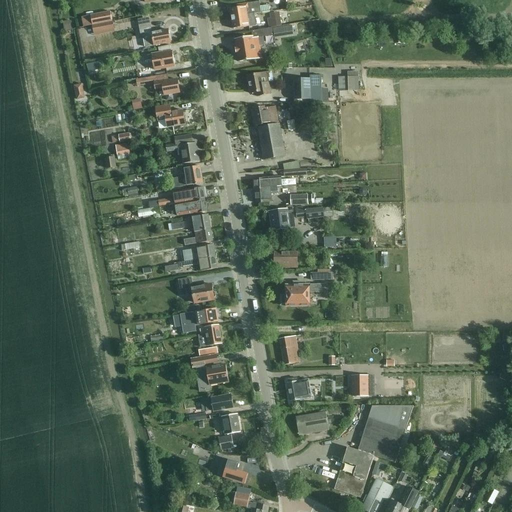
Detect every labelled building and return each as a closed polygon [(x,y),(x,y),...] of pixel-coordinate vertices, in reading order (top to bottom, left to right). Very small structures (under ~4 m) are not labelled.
[(240,16),(247,15),(254,14),(261,14),(270,12),(269,5),(260,7),(259,2),(237,6),(237,9),(230,10),(231,20),(232,20),(240,18),(240,16)] [(112,5),(94,9),(95,14),(113,10),(112,5)] [(91,17),(82,19),(84,28),(93,27),(112,23),(111,13),(91,17)] [(271,19),(268,20),(269,29),(281,27),(279,13),(270,15),(271,19)] [(240,18),(231,20),(233,30),(249,27),(248,20),(255,19),(254,14),(247,15),(240,16),(240,18)] [(171,42),(172,42),(171,36),(170,36),(169,31),(162,33),(162,31),(152,33),(149,20),(138,22),(141,36),(143,35),(144,40),(145,48),(155,47),(171,44),(171,42)] [(71,21),(63,22),(64,32),(65,32),(66,35),(73,34),(72,31),(71,21)] [(114,33),(112,23),(93,27),(95,37),(114,33)] [(291,25),(273,29),(274,37),(293,34),(291,25)] [(259,39),(274,36),(272,29),(252,32),(253,38),(235,41),(239,63),(262,59),(259,39)] [(175,64),(176,63),(175,59),(174,59),(173,52),(171,53),(170,46),(158,48),(159,53),(152,55),(145,57),(146,61),(152,60),(155,71),(175,67),(175,64)] [(257,97),(271,95),(269,83),(274,82),(272,73),(248,77),(251,95),(256,94),(257,97)] [(154,78),(141,80),(142,86),(155,84),(155,85),(155,86),(156,90),(164,89),(165,97),(166,96),(167,101),(173,100),(172,95),(180,94),(178,81),(169,82),(168,75),(154,78)] [(321,97),(321,76),(310,76),(310,79),(293,79),(294,100),(311,100),(311,103),(322,103),(321,97)] [(358,78),(349,78),(349,91),(359,90),(358,78)] [(82,84),(74,85),(76,93),(83,91),(82,84)] [(141,102),(133,104),(134,110),(142,109),(141,102)] [(167,128),(185,125),(183,111),(171,113),(170,106),(156,108),(157,115),(158,122),(166,121),(167,128)] [(278,123),(275,106),(265,108),(265,107),(254,109),(258,127),(278,123)] [(264,161),(285,157),(280,125),(258,129),(264,161)] [(119,136),(111,137),(113,144),(120,142),(120,143),(131,141),(129,133),(118,135),(119,136)] [(168,153),(177,151),(178,157),(182,157),(184,165),(199,163),(196,144),(192,145),(191,136),(175,139),(176,145),(167,147),(168,153)] [(129,144),(116,146),(118,155),(118,160),(131,158),(131,153),(129,144)] [(107,169),(116,167),(114,159),(105,160),(107,169)] [(298,162),(283,165),(284,171),(300,170),(298,162)] [(181,181),(172,183),(173,189),(185,187),(188,187),(203,184),(200,167),(200,166),(184,169),(185,174),(180,175),(181,181)] [(300,176),(307,175),(307,171),(300,171),(300,170),(284,171),(285,178),(300,176)] [(254,180),(255,190),(277,188),(282,187),(281,178),(254,180)] [(176,204),(176,205),(206,200),(204,188),(173,193),(175,198),(159,201),(160,207),(176,204)] [(278,194),(277,188),(255,190),(256,204),(272,203),(272,195),(278,194)] [(308,205),(307,195),(297,196),(297,199),(291,199),(291,205),(308,205)] [(206,200),(176,205),(178,216),(198,213),(208,211),(206,200)] [(160,208),(137,211),(139,219),(161,215),(160,208)] [(292,212),(293,212),(292,208),(287,208),(287,211),(270,213),(272,232),(290,230),(290,228),(294,228),(292,212)] [(323,209),(306,211),(307,218),(307,220),(324,218),(323,210),(323,209)] [(323,210),(324,218),(333,217),(332,209),(323,210)] [(297,219),(307,218),(306,211),(296,212),(297,219)] [(208,216),(188,219),(189,221),(190,228),(194,227),(195,233),(210,230),(208,216)] [(213,242),(210,230),(195,233),(196,239),(184,241),(186,247),(213,242)] [(138,243),(121,246),(122,251),(133,249),(134,254),(140,253),(138,243)] [(185,263),(215,257),(213,246),(197,249),(198,256),(191,257),(190,255),(184,256),(185,263)] [(284,268),(297,268),(297,253),(275,253),(275,265),(284,265),(284,268)] [(181,263),(178,264),(179,265),(179,269),(183,269),(200,266),(201,272),(217,269),(215,257),(185,263),(182,263),(181,263)] [(214,299),(216,296),(215,293),(213,292),(212,285),(192,289),(190,279),(179,281),(181,295),(193,293),(195,304),(215,300),(214,299)] [(310,308),(310,296),(310,293),(324,293),(323,286),(309,286),(304,286),(304,283),(294,283),(294,286),(286,286),(287,297),(281,297),(281,306),(287,306),(287,308),(310,308)] [(195,327),(218,323),(216,310),(181,316),(185,334),(196,332),(195,327)] [(201,335),(198,336),(200,348),(220,344),(222,344),(219,326),(205,329),(205,330),(200,331),(201,335)] [(280,341),(281,349),(284,365),(300,363),(297,346),(296,338),(280,341)] [(217,347),(199,350),(199,351),(200,357),(208,355),(218,354),(217,347)] [(205,359),(192,361),(193,368),(196,367),(201,392),(212,390),(211,385),(229,382),(226,365),(216,367),(214,358),(205,359)] [(368,376),(353,376),(353,396),(368,396),(368,376)] [(289,384),(287,384),(290,401),(304,399),(308,398),(312,398),(310,386),(307,387),(306,381),(298,382),(297,378),(288,379),(289,384)] [(233,408),(231,395),(212,398),(212,399),(205,400),(208,412),(214,411),(214,412),(233,408)] [(335,488),(361,496),(374,457),(395,464),(413,406),(372,406),(369,418),(358,451),(348,448),(335,488)] [(299,436),(329,431),(326,412),(296,417),(299,436)] [(206,414),(190,416),(191,422),(207,420),(206,414)] [(223,422),(219,422),(219,428),(224,427),(225,432),(225,434),(230,434),(240,432),(238,415),(222,417),(223,422)] [(218,437),(220,450),(233,448),(231,435),(218,437)] [(440,451),(438,456),(449,461),(451,457),(440,451)] [(219,469),(217,475),(222,477),(231,479),(245,484),(248,474),(237,470),(240,463),(233,461),(223,458),(219,469)] [(383,464),(377,462),(372,475),(379,477),(383,464)] [(373,487),(363,509),(368,511),(378,511),(384,500),(387,502),(394,488),(378,480),(373,487)] [(392,501),(387,511),(407,511),(415,498),(418,492),(407,486),(399,504),(392,501)] [(230,492),(229,496),(232,497),(232,499),(235,499),(234,505),(247,507),(247,508),(252,509),(251,511),(268,511),(269,506),(254,503),(253,504),(248,503),(251,490),(238,488),(237,493),(230,492)] [(417,511),(424,499),(417,496),(410,511),(412,511),(417,511)] [(430,497),(426,511),(430,511),(431,511),(436,499),(430,497)]
